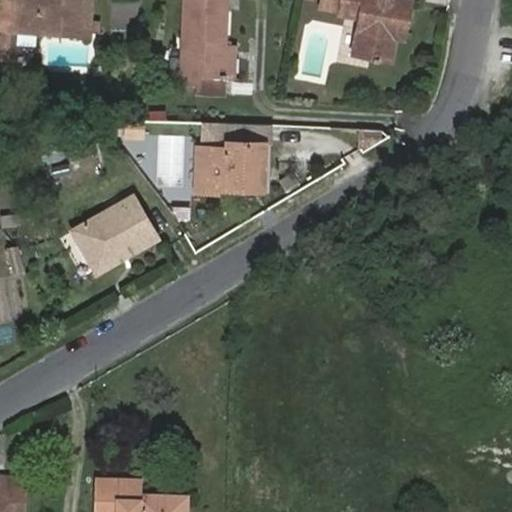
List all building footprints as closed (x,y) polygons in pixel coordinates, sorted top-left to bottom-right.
[(23,0),(0,0),(0,31),(10,32),(23,33),(23,0)] [(94,0),(23,0),(23,33),(42,33),(41,27),(74,28),(75,35),(94,36),(94,0)] [(225,42),(226,0),(185,0),(183,73),(198,73),(224,73),(225,42)] [(325,0),(324,9),(343,12),(344,0),(325,0)] [(344,0),(343,12),(364,17),(358,52),(395,59),(400,34),(409,35),(414,0),(344,0)] [(42,33),(75,35),(74,28),(41,27),(42,33)] [(0,60),(9,61),(10,32),(0,31),(0,60)] [(238,43),(225,42),(224,73),(228,74),(236,74),(238,43)] [(224,73),(198,73),(198,81),(197,91),(227,91),(228,74),(224,73)] [(266,189),(268,136),(233,135),(234,118),(201,117),(200,139),(198,140),(197,189),(230,192),(231,187),(266,189)] [(274,120),(234,118),(233,135),(268,136),(273,136),(274,120)] [(382,129),(358,129),(359,154),(388,135),(382,129)] [(47,151),(53,182),(103,172),(97,141),(47,151)] [(132,197),(78,232),(103,270),(157,234),(132,197)] [(17,243),(6,244),(9,272),(20,271),(17,243)] [(0,511),(26,511),(28,482),(0,481),(0,511)] [(190,511),(190,496),(142,496),(142,482),(98,482),(97,511),(190,511)]
